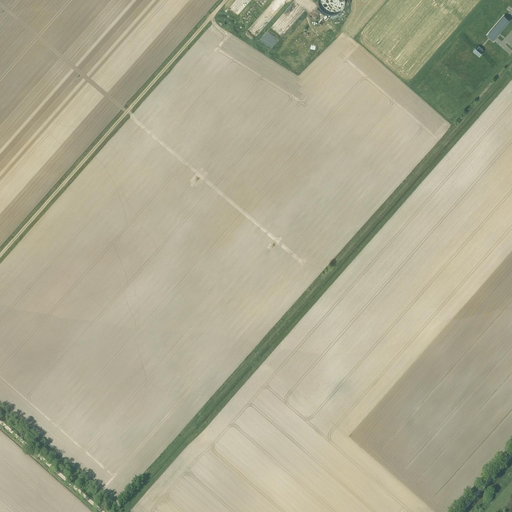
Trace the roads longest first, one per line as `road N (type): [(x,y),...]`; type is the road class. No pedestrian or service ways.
road 1 (track): [(511,64),(121,511)]
road 2 (track): [(0,256),(228,0)]
road 3 (track): [(0,423),(100,511)]
